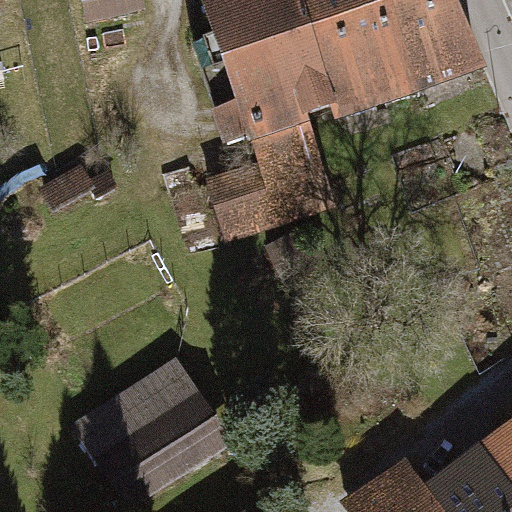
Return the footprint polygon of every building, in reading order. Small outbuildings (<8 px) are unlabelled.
[(142,0),(82,0),(87,30),(146,21),(142,0)] [(254,173),(206,190),(229,254),(340,216),(309,127),(483,70),(450,0),(194,0),(232,111),(212,118),(227,161),(247,154),(254,173)] [(83,175),(43,196),(58,222),(97,201),(83,175)] [(126,511),(232,446),(184,364),(78,429),(126,511)] [(370,497),(380,511),(511,511),(511,403),(422,463),(370,497)]
